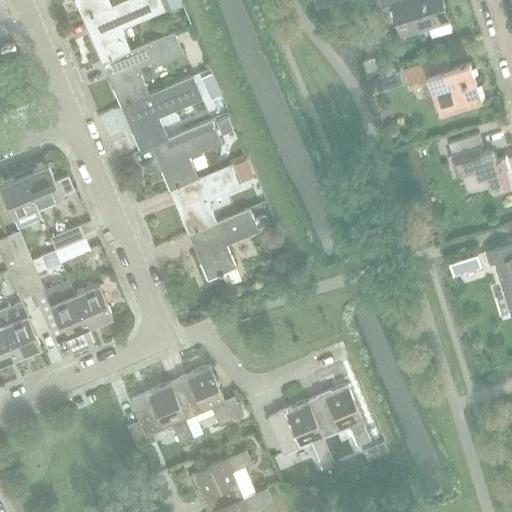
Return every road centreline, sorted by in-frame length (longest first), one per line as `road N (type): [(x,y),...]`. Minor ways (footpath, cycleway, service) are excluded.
road 1 (residential): [(70,114),(153,308),(155,331)]
road 2 (residential): [(340,352),(251,380),(204,332),(155,331)]
road 3 (residential): [(155,331),(140,348),(0,409)]
road 4 (residential): [(22,0),(70,114)]
